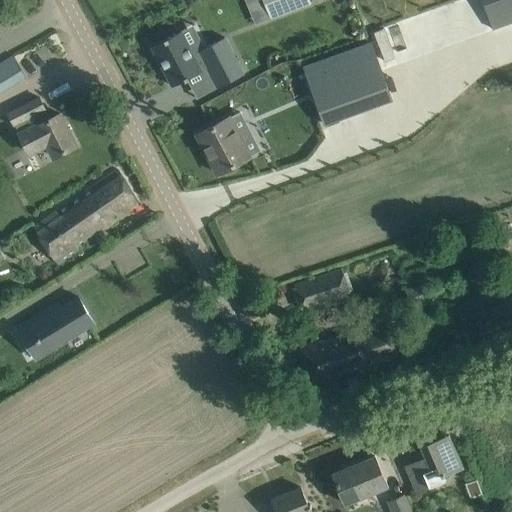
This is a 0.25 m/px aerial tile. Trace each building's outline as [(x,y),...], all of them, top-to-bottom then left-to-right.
[(308,0),(231,0),(203,10),(214,40),(310,2),(308,0)] [(511,0),(486,0),(494,25),(511,19),(511,0)] [(224,37),(193,54),(181,31),(151,46),(172,86),(208,68),(218,88),(244,74),(224,37)] [(393,100),(372,41),(302,66),(323,125),(393,100)] [(46,145),(53,157),(76,146),(59,113),(49,119),(44,110),(45,109),(39,97),(6,113),(27,155),(46,145)] [(243,160),(250,157),(229,117),(197,134),(218,173),(243,160)] [(33,229),(46,248),(58,264),(78,249),(77,246),(114,218),(111,214),(120,208),(124,212),(136,203),(117,171),(56,214),(55,214),(33,229)] [(295,284),(303,311),(350,295),(342,269),(295,284)] [(429,299),(424,282),(405,288),(410,304),(429,299)] [(57,303),(27,321),(36,337),(34,338),(37,342),(39,341),(46,352),(94,323),(77,296),(60,307),(57,303)] [(398,355),(387,321),(305,347),(309,362),(303,364),(309,383),(398,355)] [(443,475),(462,466),(449,435),(433,442),(429,433),(417,439),(425,458),(405,466),(416,492),(445,480),(443,475)] [(332,474),(340,492),(345,504),(387,486),(374,456),(356,464),(357,466),(353,468),(352,466),(332,474)] [(310,511),(300,487),(272,499),(277,511),(310,511)] [(393,511),(410,511),(403,495),(389,502),(393,511)]
